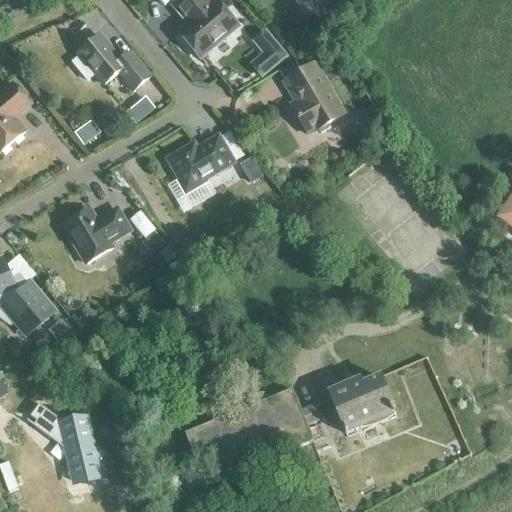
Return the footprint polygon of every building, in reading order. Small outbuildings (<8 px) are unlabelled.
[(216,4),(212,7),(205,0),(180,0),(172,7),(184,22),(186,20),(191,25),(178,36),(199,61),(237,29),(216,4)] [(131,55),(120,63),(99,38),(78,56),(78,57),(72,62),(83,74),(89,69),(103,87),(118,75),(133,93),(150,79),(131,55)] [(328,127),(343,117),(313,66),(282,84),(290,97),(291,96),(296,104),(289,108),(307,137),(313,133),(314,135),(318,133),(320,136),(330,130),(328,127)] [(13,121),(29,107),(12,87),(0,97),(0,154),(24,134),(13,121)] [(206,182),(234,166),(218,139),(197,151),(194,146),(167,162),(178,181),(176,182),(185,197),(207,184),(206,182)] [(511,203),(500,220),(511,228),(511,203)] [(103,222),(97,226),(88,212),(63,227),(69,239),(69,242),(74,252),(78,253),(86,267),(112,251),(108,245),(129,233),(117,213),(103,221),(103,222)] [(130,223),(145,240),(154,232),(139,215),(130,223)] [(19,277),(10,281),(1,261),(0,261),(0,320),(8,328),(23,322),(35,331),(55,307),(19,277)] [(393,417),(395,417),(380,381),(361,389),(358,382),(344,388),(346,395),(332,400),(347,436),(361,430),(359,425),(389,413),(393,417)] [(314,407),(301,412),(292,392),(185,435),(206,487),(312,444),(316,453),(331,447),(314,407)] [(28,422),(27,423),(68,453),(76,485),(100,479),(97,466),(106,455),(92,444),(86,422),(67,426),(39,406),(30,418),(36,423),(34,426),(28,422)]
